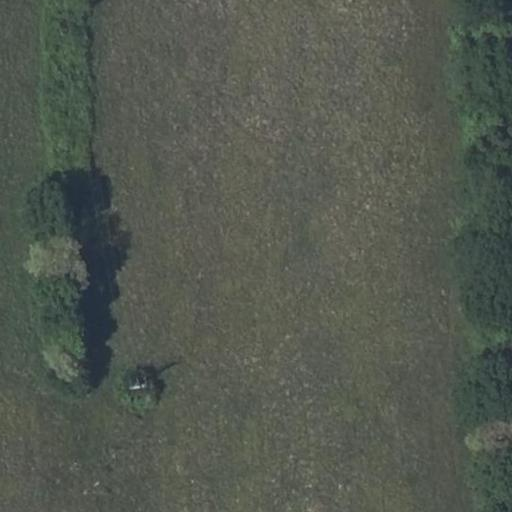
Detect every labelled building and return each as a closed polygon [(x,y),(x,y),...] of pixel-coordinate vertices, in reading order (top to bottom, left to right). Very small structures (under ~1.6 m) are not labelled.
[(294,22),(293,55),(325,56),(326,23),(294,22)] [(406,48),(405,77),(436,78),(437,49),(406,48)] [(215,68),(220,97),(250,92),(245,63),(215,68)] [(228,115),(228,147),(259,148),(260,115),(228,115)] [(104,159),(135,160),(136,131),(105,131),(104,159)] [(258,169),(230,168),(230,191),(258,192),(258,169)] [(386,238),(418,236),(416,207),(385,209),(386,238)] [(278,259),(308,260),(309,230),(278,230),(278,259)] [(377,347),(405,348),(406,318),(377,318),(377,347)] [(283,417),(313,417),(313,387),(283,387),(283,417)] [(323,442),(355,442),(356,411),(323,411),(323,442)] [(144,477),(117,476),(116,504),(143,504),(144,477)]
